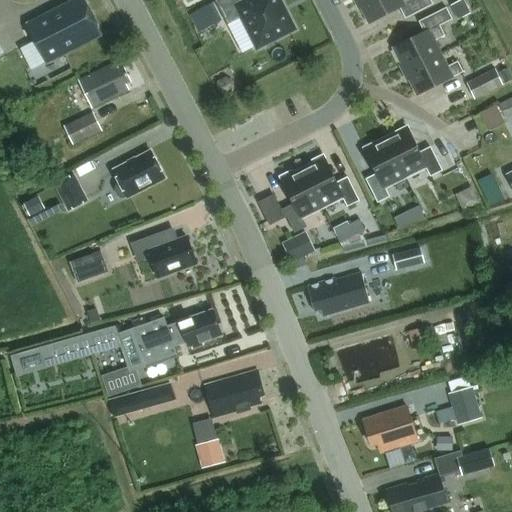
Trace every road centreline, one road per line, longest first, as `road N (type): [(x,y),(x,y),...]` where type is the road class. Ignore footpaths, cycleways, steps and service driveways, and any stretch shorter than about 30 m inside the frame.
road 1 (residential): [(360,511),(218,170)]
road 2 (residential): [(218,170),(330,115),(347,96),(353,62),(325,0)]
road 3 (residential): [(218,170),(129,0)]
